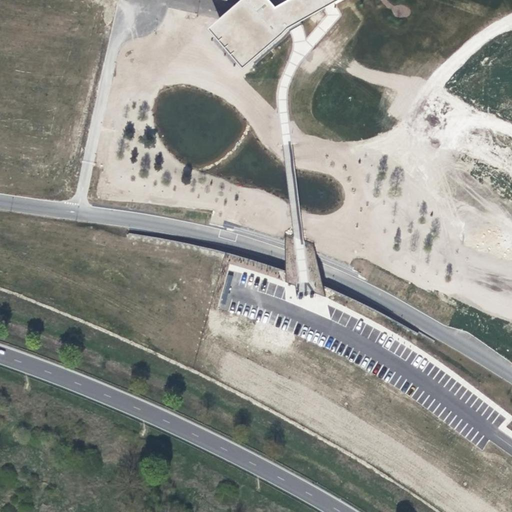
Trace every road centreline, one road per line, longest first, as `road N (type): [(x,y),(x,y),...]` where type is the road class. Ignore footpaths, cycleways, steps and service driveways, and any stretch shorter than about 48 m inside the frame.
road 1 (unclassified): [(0,199),(303,254),(511,375)]
road 2 (primary): [(337,511),(183,430),(0,353)]
